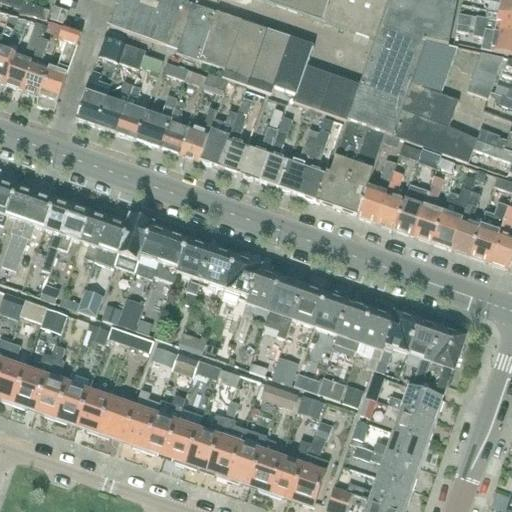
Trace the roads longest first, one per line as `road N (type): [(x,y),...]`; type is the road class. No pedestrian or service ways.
road 1 (tertiary): [(511,313),(0,136)]
road 2 (residential): [(187,511),(2,439)]
road 3 (unclassified): [(457,511),(511,361)]
